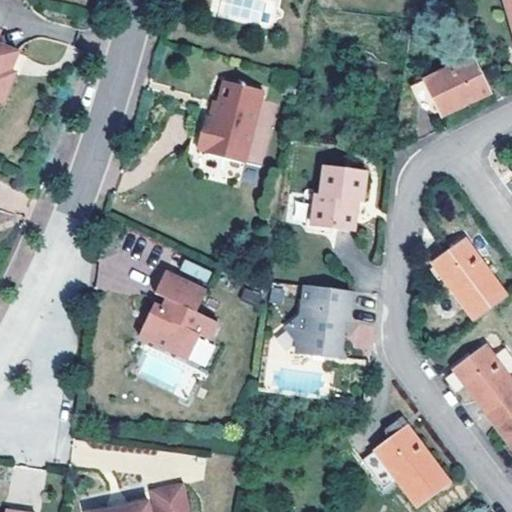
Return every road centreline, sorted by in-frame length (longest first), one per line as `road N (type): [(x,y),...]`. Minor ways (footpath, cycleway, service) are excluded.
road 1 (residential): [(511,510),(394,350),(411,182),(452,148)]
road 2 (residential): [(138,0),(77,200),(0,355)]
